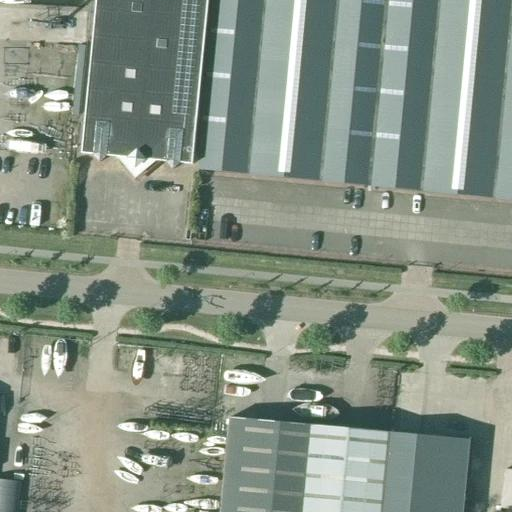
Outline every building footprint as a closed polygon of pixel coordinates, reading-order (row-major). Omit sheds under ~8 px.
[(95,155),(101,163),(108,157),(169,163),(174,170),(181,164),(193,165),(208,0),(96,0),(82,154),(95,155)] [(511,0),(214,0),(198,169),(511,199),(511,0)] [(230,418),(221,511),(302,511),(311,425),(230,418)] [(381,511),(389,433),(311,425),(302,511),(381,511)] [(462,511),(469,440),(389,433),(381,511),(462,511)]
